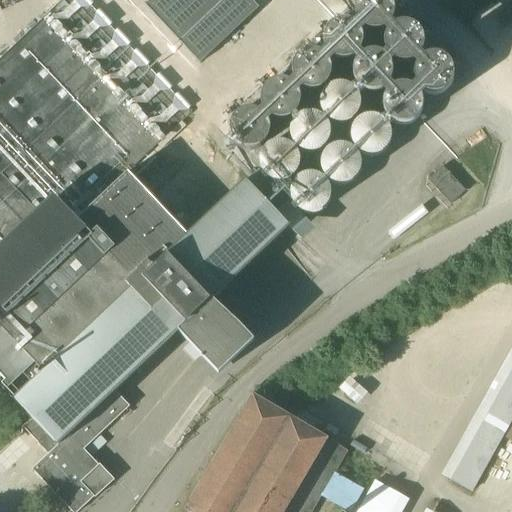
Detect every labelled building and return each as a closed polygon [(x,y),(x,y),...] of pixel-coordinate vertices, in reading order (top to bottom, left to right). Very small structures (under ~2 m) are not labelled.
[(15,400),(35,421),(48,435),(39,444),(49,455),(32,470),(72,511),(78,511),(113,481),(84,450),(130,407),(115,392),(183,328),(221,368),(250,341),(211,301),(289,227),(246,182),(217,209),(190,234),(187,237),(128,174),(163,139),(167,143),(186,126),(182,122),(192,113),(85,0),(63,0),(0,60),(0,373),(7,381),(3,385),(17,398),(15,400)] [(146,0),(143,3),(197,60),(258,0),(146,0)] [(359,0),(357,2),(355,7),(355,12),(356,15),(357,18),(358,21),(359,23),(356,25),(352,23),(348,22),(342,22),(336,23),(330,26),(326,29),(324,35),(324,42),(324,47),(325,50),(321,54),(315,52),(310,52),(304,54),(299,56),(295,60),(292,66),(292,75),(293,80),(288,84),(283,82),(276,82),(270,84),(265,88),(263,91),(261,96),(261,101),(262,106),(264,109),(259,114),(256,112),(249,111),(245,112),(239,114),(234,117),(231,121),(230,126),(230,130),(231,138),(233,142),(235,145),(238,147),(240,148),(243,148),(247,149),(252,149),(255,149),(261,147),(263,150),(261,152),(260,156),(260,161),(259,164),(260,167),(261,172),(263,176),(266,179),(269,181),(271,181),(273,182),(276,182),(281,182),(288,181),(292,186),(290,189),(290,192),(290,197),(292,204),(295,208),(298,211),(303,213),(308,215),(314,214),(319,213),(323,210),(327,206),(329,202),(330,197),(331,194),(330,191),(330,189),(329,186),(326,181),(327,180),(331,182),(335,185),(340,186),(346,185),(351,183),(355,180),(358,176),(360,172),(361,167),(360,162),(358,157),(355,152),(357,151),(360,154),(364,156),(369,157),(374,156),(379,155),(384,152),(387,149),(389,145),(390,143),(391,140),(391,137),(391,133),(390,130),(389,128),(387,125),(385,123),(388,120),(391,123),(395,125),(400,126),(405,126),(409,125),(414,123),(417,120),(420,117),(421,114),(422,111),(423,108),(423,104),(422,100),(421,97),(419,94),(417,92),(417,91),(422,94),(427,96),(430,96),(433,96),(436,96),(439,95),(442,94),(445,92),(447,90),(449,88),(452,84),(454,79),(454,76),(454,73),(454,69),(453,66),(451,63),(450,61),(448,58),(445,56),(443,55),(440,53),(437,52),(434,52),(430,52),(427,52),(424,53),(421,54),(423,50),(424,47),(424,43),(423,39),(422,34),(419,30),(416,26),(412,23),(407,21),(402,20),(397,21),(392,22),(393,19),(394,16),(394,13),(394,10),(393,5),(392,2),(390,0),(389,0),(359,0)] [(451,205),(466,191),(443,167),(428,181),(451,205)] [(253,396),(186,510),(184,511),(312,511),(348,452),(253,396)] [(332,424),(393,461),(398,453),(337,416),(332,424)] [(384,475),(379,483),(395,491),(399,483),(384,475)] [(397,511),(405,497),(369,479),(352,511),(397,511)]
